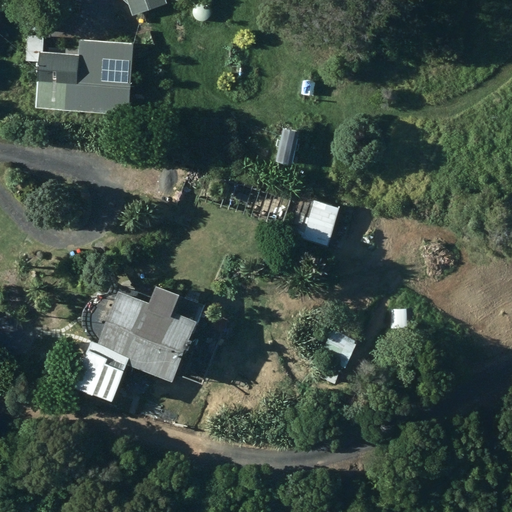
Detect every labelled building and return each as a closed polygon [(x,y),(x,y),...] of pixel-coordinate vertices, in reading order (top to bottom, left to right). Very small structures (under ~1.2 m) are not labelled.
[(129,0),(135,15),(170,1),(169,0),(129,0)] [(135,42),(81,40),(80,54),(38,52),(36,92),(75,94),(74,119),(131,122),(135,42)] [(304,131),(288,129),(283,170),(299,172),(304,131)] [(344,206),(292,191),(280,232),(332,246),(344,206)] [(98,349),(176,381),(200,322),(121,291),(98,349)] [(321,355),(347,368),(360,343),(334,329),(321,355)] [(218,365),(222,352),(210,348),(206,361),(218,365)]
